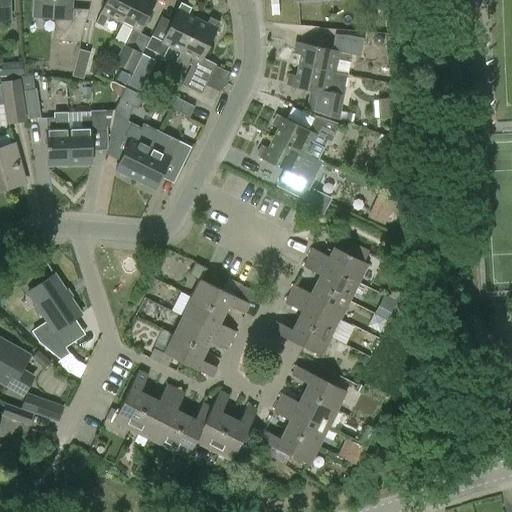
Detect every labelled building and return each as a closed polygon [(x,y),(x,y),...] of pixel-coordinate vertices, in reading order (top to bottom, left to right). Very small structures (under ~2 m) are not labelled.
[(69,17),(69,0),(33,0),(32,16),(57,18),(55,41),(78,43),(85,18),(69,17)] [(119,21),(129,0),(105,0),(94,23),(102,27),(108,15),(119,21)] [(131,48),(155,0),(129,0),(119,21),(132,27),(123,44),(114,63),(133,72),(142,53),(131,48)] [(180,51),(195,20),(186,16),(187,12),(178,7),(179,6),(178,5),(160,41),(151,36),(145,48),(154,52),(162,56),(168,45),(180,51)] [(200,59),(217,25),(215,24),(215,25),(205,20),(203,25),(195,20),(180,51),(192,57),(188,64),(190,65),(179,86),(198,95),(214,65),(200,59)] [(297,45),(296,54),(300,55),(298,66),(329,72),(346,76),(349,63),(351,54),(359,56),(360,55),(363,37),(348,34),(335,33),(331,50),(330,50),(296,43),(295,45),(297,45)] [(82,79),(89,53),(79,50),(72,76),(82,79)] [(0,76),(23,76),(22,62),(0,63),(0,76)] [(346,76),(329,72),(298,66),(295,76),(291,76),(289,85),(287,84),(286,86),(309,91),(306,108),(339,119),(344,95),(342,94),(346,76)] [(139,93),(144,81),(131,75),(126,86),(139,93)] [(8,123),(23,121),(17,81),(2,83),(8,123)] [(120,99),(137,108),(143,96),(126,87),(120,99)] [(24,89),(28,118),(40,116),(36,88),(24,89)] [(189,116),(194,106),(174,96),(168,105),(189,116)] [(82,128),(67,129),(68,164),(90,163),(90,131),(108,130),(107,110),(90,110),(90,116),(82,116),(82,128)] [(277,129),(272,138),(301,153),(302,151),(318,159),(327,139),(331,142),(340,124),(315,115),(308,131),(277,115),(276,117),(277,117),(273,126),(277,129)] [(46,164),(68,164),(67,129),(54,129),(54,117),(45,117),(46,164)] [(134,179),(150,147),(139,142),(144,131),(136,127),(114,169),(134,179)] [(150,147),(134,179),(153,189),(169,157),(182,164),(190,147),(178,140),(158,131),(150,147)] [(295,165),(301,153),(272,138),(267,149),(262,147),(258,156),(256,156),(255,157),(291,175),(287,182),(305,192),(310,184),(314,175),(295,165)] [(0,188),(22,183),(18,169),(13,166),(17,159),(13,157),(15,154),(12,152),(14,149),(11,147),(11,146),(0,148),(0,188)] [(381,189),(369,216),(383,222),(396,195),(381,189)] [(322,213),(330,198),(313,190),(306,205),(322,213)] [(357,283),(367,264),(332,247),(327,257),(311,249),(307,258),(357,283)] [(348,301),(357,283),(307,258),(302,267),(318,275),(314,284),(348,301)] [(53,275),(26,293),(45,322),(53,333),(54,332),(70,321),(74,319),(80,315),(53,275)] [(242,313),(247,303),(200,280),(190,298),(222,314),(226,305),(242,313)] [(339,320),(348,301),(314,284),(309,294),(293,286),(289,294),(339,320)] [(330,338),(339,320),(289,294),(284,304),(300,312),(296,321),(330,338)] [(388,294),(378,311),(390,317),(399,301),(388,294)] [(190,298),(181,317),(229,341),(233,332),(217,324),(222,314),(190,298)] [(181,317),(172,335),(204,351),(208,342),(224,350),(229,341),(181,317)] [(320,357),(330,338),(296,321),(291,330),(275,322),(270,332),(320,357)] [(38,343),(60,361),(69,354),(65,348),(54,332),(53,333),(38,343)] [(199,360),(204,351),(172,335),(163,353),(211,377),(215,368),(199,360)] [(25,386),(31,378),(18,370),(26,356),(0,340),(0,380),(8,385),(12,379),(25,386)] [(50,362),(38,350),(32,356),(44,368),(50,362)] [(336,411),(345,392),(295,367),(291,377),(307,384),(302,394),(336,411)] [(131,431),(148,397),(139,392),(147,377),(137,372),(112,422),(131,431)] [(157,401),(148,397),(131,431),(149,440),(174,390),(166,385),(157,401)] [(174,390),(149,440),(167,449),(184,415),(175,411),(183,394),(174,390)] [(218,392),(210,408),(193,443),(212,452),(229,417),(220,413),(228,397),(218,392)] [(20,409),(31,413),(58,423),(63,407),(26,393),(20,409)] [(327,429),(336,411),(302,394),(297,403),(281,395),(277,404),(327,429)] [(27,425),(31,413),(20,409),(4,403),(0,415),(27,425)] [(193,420),(184,415),(167,449),(186,459),(193,443),(210,408),(201,404),(193,420)] [(288,421),(284,430),(318,447),(327,429),(277,404),(272,413),(288,421)] [(229,417),(212,452),(230,461),(255,411),(246,406),(238,422),(229,417)] [(318,447),(284,430),(279,439),(264,432),(259,441),(309,466),(318,447)] [(346,443),(341,453),(351,458),(356,447),(346,443)]
